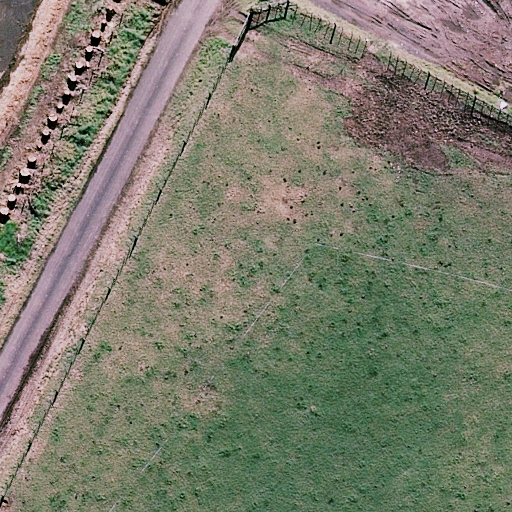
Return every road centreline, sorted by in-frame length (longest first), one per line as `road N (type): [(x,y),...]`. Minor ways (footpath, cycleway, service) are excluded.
road 1 (motorway): [(0,274),(511,471)]
road 2 (motorway): [(376,511),(0,371)]
